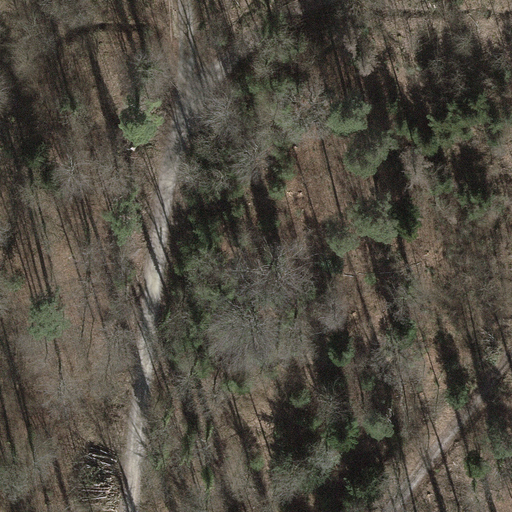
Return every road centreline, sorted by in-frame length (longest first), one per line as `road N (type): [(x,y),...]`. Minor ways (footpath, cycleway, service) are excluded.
road 1 (track): [(131,511),(183,92),(185,0)]
road 2 (unknown): [(393,511),(511,361)]
road 3 (track): [(183,92),(320,0)]
